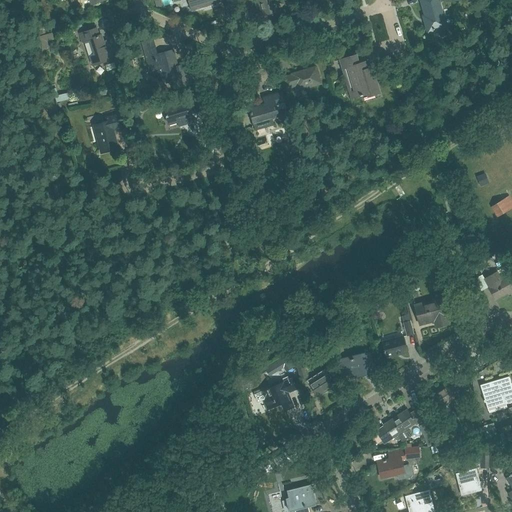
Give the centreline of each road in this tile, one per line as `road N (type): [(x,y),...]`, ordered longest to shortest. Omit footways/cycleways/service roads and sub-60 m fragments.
road 1 (residential): [(358,511),(330,453),(329,432),(482,328),(511,321)]
road 2 (residential): [(119,194),(218,166),(233,52)]
road 3 (residential): [(387,6),(233,52)]
